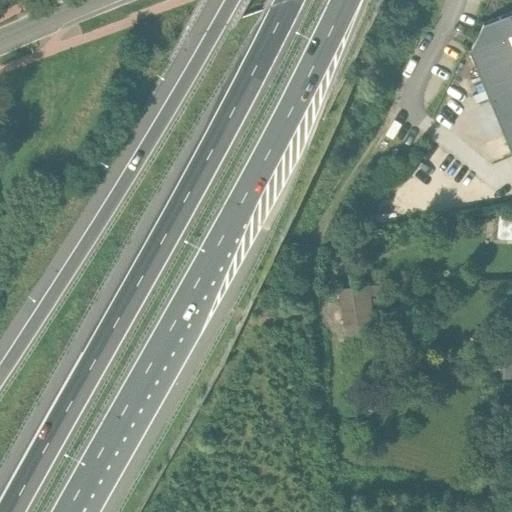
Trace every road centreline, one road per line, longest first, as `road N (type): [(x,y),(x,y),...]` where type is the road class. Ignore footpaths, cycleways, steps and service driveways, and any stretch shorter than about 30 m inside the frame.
road 1 (motorway): [(290,0),(13,511)]
road 2 (motorway): [(67,511),(257,172),(342,0)]
road 3 (motorway): [(229,0),(94,239),(0,377)]
road 4 (unknown): [(410,103),(323,231)]
